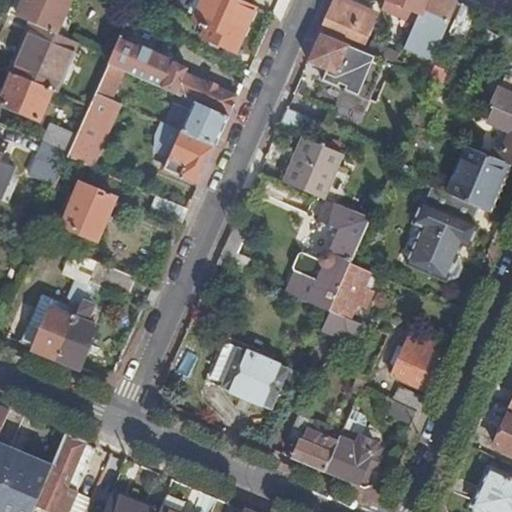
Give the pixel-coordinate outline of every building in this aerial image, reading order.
[(70,0),(25,0),(18,17),(28,22),(7,71),(13,74),(53,91),(57,92),(79,43),(56,34),(70,0)] [(25,0),(14,0),(9,13),(18,17),(25,0)] [(237,53),(257,7),(241,0),(204,0),(195,20),(202,23),(201,25),(208,28),(204,38),(237,53)] [(379,18),(338,0),(322,34),(365,52),(379,18)] [(422,14),(427,0),(387,0),(384,9),(395,13),(399,4),(422,14)] [(450,22),(458,3),(452,0),(427,0),(422,14),(408,48),(434,59),(451,22),(450,22)] [(467,40),(479,11),(464,5),(451,33),(467,40)] [(372,101),(388,62),(374,56),(365,52),(322,34),(309,63),(329,71),(325,81),(372,101)] [(231,117),(240,97),(188,73),(190,68),(177,63),(177,62),(140,46),(139,47),(122,39),(114,57),(111,64),(127,71),(176,93),(180,95),(196,102),(231,117)] [(111,64),(98,93),(113,100),(127,71),(111,64)] [(41,120),(53,91),(13,74),(1,103),(41,120)] [(511,114),(511,77),(509,76),(502,89),(501,89),(493,107),(511,114)] [(98,93),(92,107),(79,134),(71,152),(69,158),(94,169),(105,143),(101,141),(118,102),(113,100),(98,93)] [(224,134),(231,117),(196,102),(183,131),(218,147),(224,134)] [(511,114),(493,107),(485,122),(505,131),(492,157),(508,164),(511,165),(511,114)] [(312,122),(287,111),(281,126),(305,137),(312,122)] [(52,122),(43,141),(71,152),(79,134),(52,122)] [(183,131),(165,122),(158,137),(177,145),(171,159),(173,160),(169,171),(201,184),(204,177),(218,147),(183,131)] [(155,152),(171,159),(177,145),(158,137),(155,152)] [(345,154),(305,137),(285,183),(325,200),(345,154)] [(508,164),(492,157),(471,148),(451,195),(477,206),(488,211),(508,164)] [(394,172),(396,167),(390,165),(387,172),(393,174),(394,172)] [(116,198),(82,184),(64,225),(99,239),(116,198)] [(477,206),(451,195),(433,188),(427,203),(424,203),(415,223),(424,227),(408,264),(447,281),(449,278),(457,276),(461,266),(458,258),(455,257),(456,254),(453,252),(456,244),(460,246),(461,243),(468,246),(477,225),(471,221),(477,206)] [(190,209),(160,197),(153,212),(183,225),(190,209)] [(367,218),(327,201),(318,221),(341,231),(332,252),(329,251),(326,252),(323,253),(321,254),(320,256),(320,258),(303,251),(299,253),(294,265),(295,270),(297,271),(288,292),(332,311),(351,265),(372,220),(367,218)] [(39,224),(34,235),(44,239),(49,228),(39,224)] [(246,229),(237,225),(219,263),(245,274),(251,257),(240,253),(248,234),(246,229)] [(99,262),(74,252),(64,275),(78,281),(70,300),(71,300),(69,307),(43,295),(21,344),(31,349),(59,360),(84,301),(91,283),(99,262)] [(137,278),(99,262),(91,283),(127,298),(137,278)] [(351,265),(332,311),(353,320),(359,306),(367,309),(375,292),(366,289),(373,274),(351,265)] [(84,301),(59,360),(81,369),(99,329),(88,324),(96,306),(84,301)] [(332,311),(323,329),(351,342),(360,323),(353,320),(332,311)] [(443,357),(448,349),(413,333),(409,343),(443,357)] [(287,392),(295,373),(289,371),(290,369),(262,357),(265,352),(226,335),(207,381),(273,409),(282,390),(287,392)] [(443,357),(409,343),(394,375),(428,390),(443,357)] [(367,386),(371,378),(362,374),(358,383),(365,386),(367,386)] [(401,388),(394,400),(419,412),(425,398),(401,388)] [(385,413),(413,427),(419,412),(394,400),(392,399),(385,413)] [(0,433),(10,410),(0,406),(0,433)] [(355,409),(345,429),(362,437),(367,427),(368,422),(367,418),(364,414),(361,412),(355,409)] [(301,438),(292,458),(300,461),(326,472),(344,433),(303,416),(294,435),(301,438)] [(511,454),(511,416),(510,416),(496,446),(511,454)] [(344,433),(326,472),(346,480),(359,485),(361,480),(366,482),(372,468),(381,472),(387,460),(380,456),(383,449),(377,446),(377,444),(362,437),(345,429),(344,433)] [(60,511),(69,511),(97,447),(89,444),(68,435),(51,472),(39,503),(60,511)] [(0,511),(34,511),(39,503),(51,472),(0,449),(0,511)] [(485,511),(511,511),(511,479),(488,468),(471,505),(485,511)] [(152,511),(113,495),(105,511),(152,511)] [(182,511),(185,505),(167,497),(162,509),(168,511),(182,511)]
